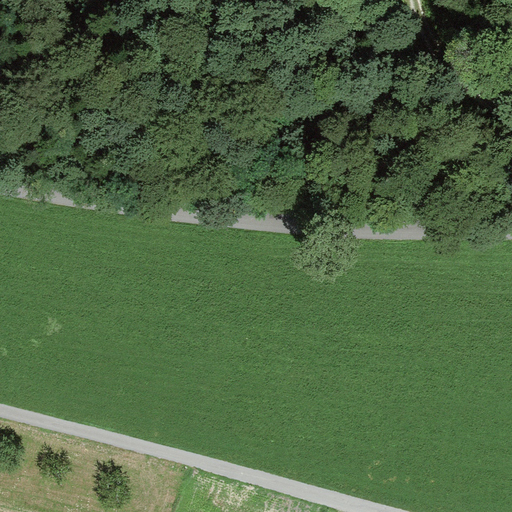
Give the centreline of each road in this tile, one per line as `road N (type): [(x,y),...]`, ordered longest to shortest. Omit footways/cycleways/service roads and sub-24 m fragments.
road 1 (unclassified): [(511,230),(292,225),(0,184)]
road 2 (track): [(0,410),(381,511)]
road 3 (track): [(418,0),(462,83),(511,112)]
